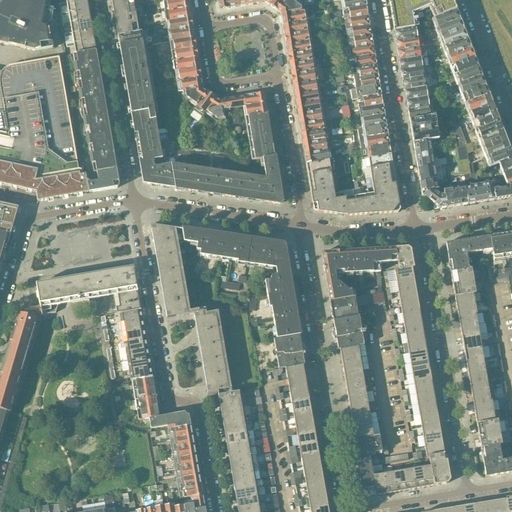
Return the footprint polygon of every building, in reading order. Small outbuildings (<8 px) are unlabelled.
[(46,19),(48,10),(49,0),(0,0),(0,43),(30,50),(31,47),(52,44),(48,27),(45,25),(46,19)] [(85,0),(66,3),(59,5),(61,15),(88,10),(86,0),(85,0)] [(132,0),(110,0),(113,9),(134,6),(132,0)] [(187,0),(164,4),(165,10),(164,10),(164,15),(166,14),(189,10),(187,0)] [(217,0),(219,10),(237,7),(235,0),(217,0)] [(272,0),(268,5),(277,11),(284,0),(272,0)] [(299,6),(291,0),(284,0),(277,11),(281,14),(281,17),(301,13),(299,6)] [(364,0),(350,0),(343,1),(345,11),(348,10),(366,7),(364,0)] [(456,11),(450,0),(388,0),(394,32),(415,29),(412,14),(431,6),(437,18),(456,11)] [(134,6),(113,9),(115,23),(136,19),(134,6)] [(366,7),(348,10),(349,15),(343,16),(344,21),(350,20),(367,17),(366,7)] [(88,10),(61,15),(62,25),(90,20),(88,10)] [(189,10),(166,14),(167,20),(165,20),(166,24),(168,24),(191,20),(189,10)] [(456,11),(437,18),(432,20),(436,30),(460,21),(456,11)] [(301,13),(281,17),(283,27),(305,23),(304,17),(306,16),(305,13),(301,13)] [(367,17),(350,20),(351,26),(345,26),(345,31),(351,30),(369,27),(367,17)] [(136,19),(115,23),(117,36),(138,33),(136,19)] [(90,20),(62,25),(64,35),(92,30),(90,20)] [(191,20),(168,24),(169,30),(167,30),(168,34),(192,30),(191,20)] [(460,21),(436,30),(440,39),(464,30),(460,21)] [(305,23),(283,27),(284,36),(307,33),(306,27),(308,27),(307,22),(305,23)] [(369,27),(351,30),(352,35),(346,36),(347,41),(353,40),(371,37),(369,27)] [(415,29),(394,32),(396,42),(417,38),(416,29),(415,29)] [(92,30),(64,35),(66,45),(94,40),(92,30)] [(192,30),(168,34),(168,38),(170,37),(171,44),(194,40),(192,30)] [(464,30),(440,39),(443,48),(467,39),(464,30)] [(141,32),(138,33),(117,36),(119,46),(142,42),(142,41),(141,32)] [(307,33),(284,36),(286,46),(308,42),(307,37),(309,36),(308,32),(307,33)] [(371,37),(353,40),(354,45),(348,46),(349,51),(355,50),(372,47),(371,37)] [(417,38),(396,42),(397,52),(419,48),(417,38)] [(467,39),(443,48),(447,58),(471,49),(467,39)] [(94,40),(66,45),(66,48),(74,47),(75,55),(96,51),(94,40)] [(194,40),(171,44),(169,44),(171,54),(196,49),(194,40)] [(157,130),(149,86),(142,42),(119,46),(124,73),(134,134),(157,130)] [(310,42),(308,42),(286,46),(288,56),(310,53),(310,52),(309,46),(311,46),(310,42)] [(372,47),(355,50),(356,55),(350,56),(350,61),(356,60),(374,57),(372,47)] [(419,48),(397,52),(399,62),(421,58),(419,48)] [(196,49),(171,54),(173,63),(197,59),(196,49)] [(471,49),(447,58),(450,67),(474,58),(471,49)] [(73,55),(73,56),(73,57),(73,60),(74,62),(74,65),(76,74),(78,86),(78,88),(79,91),(79,92),(81,101),(81,102),(83,113),(83,115),(83,118),(84,119),(84,120),(85,128),(85,129),(86,132),(86,133),(87,137),(87,138),(88,147),(89,150),(89,151),(90,155),(90,156),(92,169),(93,170),(116,166),(113,152),(112,143),(110,134),(108,124),(107,116),(104,97),(102,88),(99,71),(97,61),(96,51),(75,55),(73,55)] [(310,53),(288,56),(289,66),(312,62),(311,56),(313,56),(312,52),(310,52),(310,53)] [(374,57),(356,60),(357,65),(351,66),(352,70),(358,69),(376,66),(374,57)] [(0,185),(1,185),(2,186),(11,188),(16,189),(26,191),(31,192),(36,193),(37,197),(37,200),(37,202),(47,201),(53,200),(62,198),(67,197),(76,196),(82,195),(88,194),(88,192),(85,175),(82,176),(79,176),(78,170),(77,164),(58,58),(12,66),(10,66),(9,67),(8,67),(7,68),(6,69),(5,69),(4,70),(2,72),(2,73),(1,74),(0,73),(0,185)] [(421,58),(399,62),(401,72),(422,68),(421,58)] [(474,58),(450,67),(454,77),(478,68),(474,58)] [(197,59),(173,63),(174,73),(199,69),(197,59)] [(312,62),(289,66),(291,76),(313,72),(312,66),(315,65),(314,62),(312,62)] [(376,66),(358,69),(359,75),(353,75),(354,80),(359,79),(377,76),(376,66)] [(424,78),(422,68),(401,72),(402,81),(424,78)] [(478,68),(454,77),(458,86),(481,77),(478,68)] [(199,69),(174,73),(176,83),(201,79),(199,69)] [(316,72),(313,72),(291,76),(293,86),(315,82),(314,76),(316,75),(316,72)] [(377,76),(359,79),(360,84),(354,85),(355,90),(361,89),(379,86),(377,76)] [(481,77),(458,86),(461,95),(485,86),(481,77)] [(425,88),(424,78),(402,81),(404,91),(425,88)] [(201,79),(176,83),(178,93),(202,88),(201,79)] [(317,81),(315,82),(293,86),(294,95),(317,92),(317,91),(316,85),(318,85),(317,81)] [(379,86),(361,89),(362,94),(356,95),(357,100),(363,99),(380,96),(379,86)] [(485,86),(461,95),(465,104),(489,96),(485,86)] [(196,109),(207,93),(203,90),(202,88),(178,93),(178,97),(183,96),(185,96),(186,99),(191,103),(190,104),(196,109)] [(425,88),(404,91),(406,101),(427,98),(425,88)] [(317,92),(294,95),(296,105),(318,101),(317,95),(319,94),(319,91),(317,91),(317,92)] [(207,93),(196,109),(193,113),(201,118),(204,114),(215,99),(207,93)] [(262,95),(244,98),(246,108),(243,109),(244,118),(267,114),(264,96),(262,95)] [(363,99),(364,104),(358,105),(358,110),(361,109),(382,106),(380,96),(363,99)] [(489,96),(465,104),(468,113),(492,104),(489,96)] [(244,98),(221,101),(224,118),(231,117),(229,110),(243,108),(243,109),(246,108),(244,98)] [(427,98),(406,101),(407,111),(429,107),(427,98)] [(219,101),(215,99),(204,114),(212,120),(213,118),(217,121),(219,121),(219,122),(225,121),(224,118),(221,101),(219,101)] [(318,101),(296,105),(297,115),(320,111),(319,104),(321,104),(320,101),(318,101)] [(492,104),(468,113),(472,122),(495,113),(492,104)] [(382,106),(361,109),(363,119),(384,116),(382,106)] [(429,107),(407,111),(409,121),(430,117),(429,107)] [(320,111),(297,115),(299,125),(321,121),(320,114),(323,114),(322,111),(320,111)] [(495,113),(472,122),(475,131),(499,122),(495,113)] [(271,136),(269,126),(267,114),(244,118),(248,140),(271,136)] [(384,116),(363,119),(365,129),(385,126),(384,116)] [(430,117),(409,121),(411,133),(437,129),(435,116),(430,117)] [(324,120),(321,121),(299,125),(301,135),(323,131),(322,124),(324,124),(324,120)] [(499,122),(475,131),(479,140),(502,131),(499,122)] [(385,126),(365,129),(366,139),(387,136),(385,126)] [(459,128),(452,131),(454,136),(455,136),(456,139),(463,136),(459,128)] [(437,129),(411,133),(413,143),(430,140),(438,139),(437,129)] [(157,130),(134,134),(136,144),(159,140),(158,135),(157,131),(157,130)] [(323,131),(301,135),(302,145),(325,141),(324,134),(326,133),(326,131),(323,131)] [(509,149),(502,131),(479,140),(482,148),(484,155),(485,158),(486,158),(509,149)] [(271,136),(248,140),(250,151),(272,147),(271,136)] [(387,136),(366,139),(368,149),(389,146),(387,136)] [(471,175),(467,153),(466,147),(464,147),(457,148),(456,139),(455,136),(454,136),(442,138),(448,178),(451,178),(456,177),(471,175)] [(463,136),(456,139),(457,148),(464,147),(464,145),(466,144),(463,136)] [(162,159),(161,151),(159,140),(136,144),(136,147),(136,148),(139,163),(153,161),(162,159)] [(327,150),(326,144),(328,144),(327,140),(325,141),(302,145),(304,155),(327,151),(327,150)] [(430,140),(413,143),(415,156),(432,154),(432,153),(430,140)] [(464,145),(464,147),(466,147),(467,153),(482,148),(479,140),(466,144),(464,145)] [(226,155),(227,149),(175,141),(174,147),(226,155)] [(389,146),(368,149),(370,159),(390,156),(389,146)] [(272,147),(250,151),(251,162),(262,160),(265,179),(265,180),(267,180),(266,183),(278,181),(272,147)] [(511,156),(509,149),(486,158),(489,167),(498,163),(511,157),(511,156)] [(328,161),(327,153),(329,153),(329,150),(327,150),(327,151),(304,155),(306,164),(328,161)] [(437,153),(432,153),(432,154),(415,156),(417,170),(435,167),(433,156),(437,156),(437,153)] [(397,194),(393,174),(390,156),(370,159),(368,160),(371,177),(374,198),(397,194)] [(511,157),(498,163),(502,174),(511,170),(511,157)] [(154,168),(153,161),(139,163),(142,182),(143,184),(154,186),(158,187),(175,189),(171,165),(154,168)] [(335,200),(331,179),(330,170),(328,161),(306,164),(306,165),(312,204),(335,200)] [(211,171),(171,165),(175,189),(208,194),(211,171)] [(86,175),(85,175),(88,192),(88,194),(117,189),(119,186),(116,170),(116,166),(93,170),(93,174),(89,174),(86,175)] [(435,167),(417,170),(419,184),(437,181),(435,167)] [(511,170),(502,174),(506,185),(511,183),(511,170)] [(245,176),(211,171),(208,194),(242,199),(245,176)] [(265,179),(245,176),(242,199),(280,205),(282,203),(281,202),(278,181),(266,183),(267,180),(265,180),(265,179)] [(437,181),(419,184),(422,199),(425,198),(428,200),(431,196),(433,198),(433,197),(438,200),(441,195),(437,192),(436,189),(438,189),(437,181)] [(492,183),(479,185),(481,203),(495,201),(493,188),(492,183)] [(511,183),(506,185),(506,188),(505,188),(498,189),(498,187),(493,188),(495,201),(511,198),(511,183)] [(479,185),(465,187),(468,205),(481,203),(479,185)] [(465,187),(452,189),(455,207),(468,205),(465,187)] [(444,195),(441,195),(438,200),(433,197),(433,198),(431,196),(428,200),(438,207),(438,210),(455,207),(452,189),(443,191),(444,195)] [(397,194),(374,198),(365,200),(364,195),(351,198),(355,216),(392,214),(399,205),(397,194)] [(355,216),(351,198),(335,200),(312,204),(313,212),(347,217),(355,216)] [(14,207),(0,204),(0,231),(10,235),(11,234),(12,229),(16,214),(18,209),(18,208),(17,208),(15,208),(14,207)] [(228,390),(216,315),(206,316),(205,309),(187,312),(173,229),(150,226),(166,319),(193,315),(207,393),(228,390)] [(219,259),(222,236),(182,230),(184,243),(190,244),(191,246),(197,247),(196,251),(200,252),(199,256),(219,259)] [(0,252),(5,254),(10,236),(0,232),(0,252)] [(508,235),(499,236),(503,259),(511,258),(508,235)] [(251,241),(222,236),(219,259),(237,262),(237,264),(247,266),(251,241)] [(499,236),(489,238),(492,251),(493,261),(503,259),(499,236)] [(468,267),(466,255),(474,254),(474,258),(480,257),(480,253),(492,251),(489,238),(445,244),(449,269),(450,273),(469,270),(468,267)] [(286,261),(284,248),(284,247),(282,245),(281,245),(251,241),(247,266),(272,269),(273,264),(286,261)] [(413,269),(411,253),(410,251),(407,248),(395,249),(398,267),(399,271),(412,269),(413,269)] [(398,267),(395,249),(371,250),(373,273),(381,272),(380,270),(398,267)] [(373,273),(371,250),(343,252),(345,274),(373,273)] [(345,274),(343,252),(323,253),(322,255),(330,303),(354,298),(353,291),(348,292),(338,284),(336,284),(336,278),(335,274),(345,274)] [(299,336),(292,295),(286,261),(273,264),(272,269),(275,269),(277,276),(271,277),(270,279),(271,281),(264,282),(269,309),(271,309),(276,340),(299,336)] [(140,311),(133,268),(36,285),(40,307),(41,316),(55,314),(58,306),(88,300),(89,303),(94,302),(95,302),(94,299),(114,296),(117,314),(118,314),(120,313),(120,314),(140,311)] [(414,279),(412,269),(399,271),(394,272),(396,282),(414,279)] [(473,282),(471,269),(469,270),(450,273),(451,278),(452,285),(473,282)] [(415,290),(414,279),(396,282),(398,293),(415,290)] [(475,294),(473,282),(452,285),(454,298),(473,295),(475,294)] [(238,292),(239,285),(220,283),(220,289),(238,292)] [(417,300),(415,290),(398,293),(400,303),(417,300)] [(235,302),(236,296),(217,293),(216,300),(235,302)] [(383,293),(372,295),(373,304),(384,302),(383,293)] [(475,304),(473,295),(454,298),(456,307),(475,304)] [(354,298),(330,303),(331,312),(356,308),(354,298)] [(419,311),(417,300),(400,303),(401,314),(419,311)] [(476,315),(475,309),(475,304),(456,307),(458,318),(476,315)] [(24,364),(38,319),(36,319),(36,317),(41,316),(40,307),(25,310),(25,309),(18,310),(19,314),(17,313),(0,371),(0,410),(9,413),(10,413),(24,364)] [(356,308),(331,312),(333,321),(357,317),(356,308)] [(140,311),(120,314),(120,313),(118,314),(120,324),(142,320),(140,311)] [(421,321),(419,311),(401,314),(403,324),(421,321)] [(477,325),(476,321),(475,315),(476,315),(458,318),(459,328),(477,325)] [(364,346),(361,328),(359,317),(357,317),(333,321),(338,351),(339,350),(357,347),(364,346)] [(142,320),(120,324),(122,334),(144,330),(142,320)] [(422,331),(421,321),(403,324),(405,334),(422,331)] [(478,333),(478,330),(477,325),(459,328),(461,336),(478,333)] [(144,330),(122,334),(123,343),(145,339),(144,330)] [(424,341),(422,331),(405,334),(407,344),(424,341)] [(463,351),(481,348),(478,333),(461,336),(463,351)] [(304,366),(301,345),(299,336),(276,340),(273,340),(273,341),(257,344),(258,350),(274,347),(278,370),(285,369),(302,366),(304,366)] [(145,339),(123,343),(125,353),(147,349),(145,339)] [(426,351),(424,341),(407,344),(408,354),(426,351)] [(360,359),(358,350),(357,347),(339,350),(341,362),(360,359)] [(483,359),(481,348),(463,351),(465,362),(483,359)] [(147,349),(125,353),(127,362),(148,359),(147,349)] [(428,361),(426,351),(408,354),(410,364),(428,361)] [(148,359),(127,362),(128,372),(150,368),(148,359)] [(362,372),(361,366),(360,359),(341,362),(344,375),(362,372)] [(485,370),(483,359),(465,362),(467,373),(485,370)] [(429,371),(428,361),(410,364),(412,374),(429,371)] [(287,381),(305,378),(302,366),(285,369),(287,381)] [(150,368),(128,372),(130,382),(131,381),(152,378),(150,368)] [(486,381),(485,370),(467,373),(469,384),(486,381)] [(431,382),(429,371),(412,374),(414,385),(431,382)] [(364,383),(362,372),(344,375),(345,386),(364,383)] [(152,378),(131,381),(133,392),(154,388),(152,378)] [(305,380),(305,378),(287,381),(287,383),(289,393),(307,390),(305,380)] [(488,391),(486,381),(469,384),(471,394),(488,391)] [(433,392),(431,382),(414,385),(415,395),(433,392)] [(365,393),(364,383),(345,386),(347,397),(365,393)] [(154,388),(133,392),(135,402),(155,398),(154,388)] [(309,400),(307,390),(289,393),(291,404),(309,400)] [(490,401),(488,391),(471,394),(473,405),(491,402),(491,401),(490,401)] [(217,396),(219,404),(240,401),(239,392),(217,396)] [(435,402),(433,392),(415,395),(417,405),(435,402)] [(367,404),(365,393),(347,397),(349,407),(367,404)] [(155,398),(135,402),(137,412),(157,408),(155,398)] [(311,411),(309,400),(291,404),(293,414),(311,411)] [(240,401),(219,404),(220,412),(241,409),(240,401)] [(436,412),(435,402),(417,405),(419,415),(436,412)] [(493,412),(491,402),(473,405),(474,415),(493,412)] [(369,415),(367,404),(349,407),(351,418),(369,415)] [(157,408),(137,412),(138,421),(145,420),(159,418),(157,408)] [(241,409),(220,412),(222,420),(243,417),(241,409)] [(0,443),(3,432),(9,413),(0,410),(0,443)] [(312,422),(311,411),(293,414),(295,425),(312,422)] [(438,423),(436,412),(419,415),(421,426),(438,423)] [(495,421),(493,412),(474,415),(476,424),(495,421)] [(185,413),(165,416),(166,427),(167,430),(190,427),(188,415),(185,413)] [(371,425),(369,415),(351,418),(353,428),(371,425)] [(166,427),(165,416),(159,418),(145,420),(146,430),(166,427)] [(243,417),(222,420),(223,428),(244,425),(243,417)] [(499,433),(497,421),(495,421),(476,424),(478,437),(499,433)] [(314,432),(312,422),(295,425),(297,436),(314,432)] [(440,433),(438,423),(421,426),(422,436),(440,433)] [(244,425),(223,428),(224,436),(246,433),(244,425)] [(373,437),(371,425),(353,428),(355,440),(373,437)] [(190,427),(167,430),(169,440),(192,437),(190,427)] [(316,443),(314,432),(297,436),(299,446),(316,443)] [(246,433),(224,436),(226,444),(247,441),(246,433)] [(442,444),(440,433),(422,436),(424,447),(442,444)] [(501,446),(499,433),(478,437),(480,449),(499,446),(501,446)] [(373,475),(369,457),(372,456),(373,456),(374,456),(374,455),(375,454),(375,453),(382,452),(379,436),(373,437),(355,440),(353,441),(361,490),(376,488),(374,476),(373,475)] [(192,437),(169,440),(170,450),(194,446),(192,437)] [(247,441),(226,444),(227,452),(248,449),(247,441)] [(318,454),(316,443),(299,446),(300,457),(318,454)] [(444,455),(442,444),(424,447),(426,458),(428,457),(444,455)] [(194,446),(170,450),(172,460),(195,456),(194,446)] [(499,446),(480,449),(481,453),(483,452),(485,459),(482,460),(485,478),(510,474),(509,471),(511,470),(511,459),(502,461),(499,446)] [(248,449),(227,452),(229,460),(250,457),(248,449)] [(320,464),(318,454),(300,457),(302,468),(320,464)] [(450,481),(446,461),(448,461),(447,455),(444,456),(444,455),(428,457),(430,466),(433,486),(447,484),(450,481)] [(195,456),(172,460),(174,470),(197,466),(195,456)] [(250,457),(229,460),(230,468),(251,465),(250,457)] [(322,475),(320,464),(302,468),(304,478),(322,475)] [(251,465),(230,468),(231,476),(252,473),(251,465)] [(199,476),(197,466),(174,470),(175,479),(199,476)] [(433,486),(430,466),(421,468),(424,488),(433,486)] [(424,488),(421,468),(412,470),(415,489),(424,488)] [(415,489),(412,470),(402,471),(405,491),(415,489)] [(405,491),(402,471),(393,473),(396,493),(405,491)] [(252,473),(231,476),(233,484),(254,481),(252,473)] [(396,493),(393,473),(383,474),(387,494),(396,493)] [(387,494),(383,474),(374,476),(376,488),(377,496),(387,494)] [(324,486),(322,475),(304,478),(306,489),(324,486)] [(199,476),(175,479),(177,489),(201,485),(199,476)] [(254,481),(233,484),(234,493),(255,489),(254,481)] [(201,485),(177,489),(179,500),(189,498),(202,496),(201,485)] [(326,496),(324,486),(306,489),(308,499),(326,496)] [(255,489),(234,493),(236,501),(257,497),(255,489)] [(205,511),(202,496),(189,498),(191,505),(193,505),(193,511),(205,511)] [(310,510),(327,507),(326,496),(308,499),(310,510)] [(257,497),(236,501),(237,509),(258,505),(257,497)] [(508,511),(506,498),(505,498),(506,500),(496,502),(497,511),(508,511)] [(497,511),(496,502),(485,503),(486,511),(497,511)] [(486,511),(485,503),(474,505),(475,511),(486,511)]
